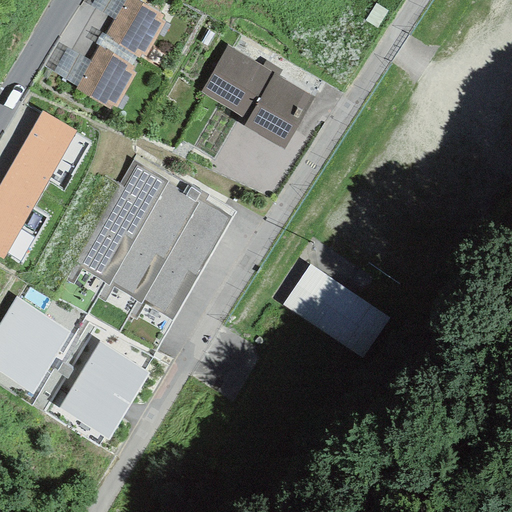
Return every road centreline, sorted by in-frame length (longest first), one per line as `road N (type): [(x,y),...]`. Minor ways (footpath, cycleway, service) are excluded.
road 1 (residential): [(420,0),(96,507)]
road 2 (residential): [(0,115),(67,0)]
